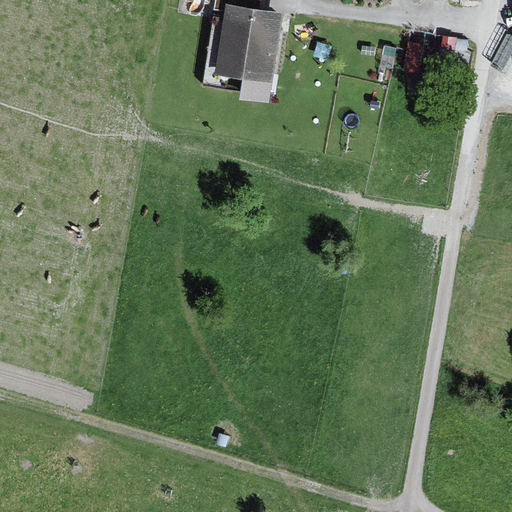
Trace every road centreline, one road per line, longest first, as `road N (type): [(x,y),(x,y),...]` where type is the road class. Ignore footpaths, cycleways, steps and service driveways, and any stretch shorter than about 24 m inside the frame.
road 1 (track): [(491,0),(406,511)]
road 2 (track): [(295,0),(486,31)]
